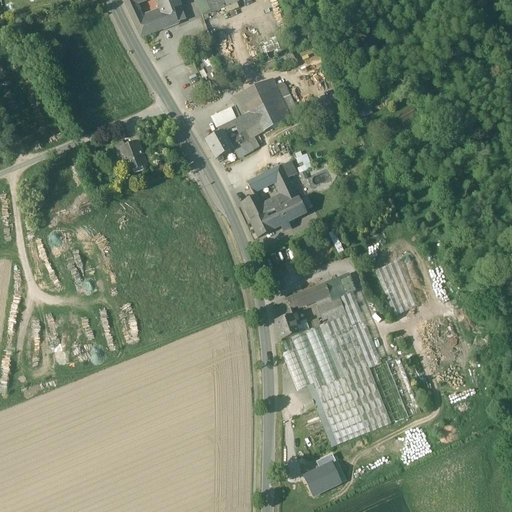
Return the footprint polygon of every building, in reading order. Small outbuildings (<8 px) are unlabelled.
[(122,0),(126,9),(135,6),(148,1),(147,0),(122,0)] [(155,0),(162,14),(162,15),(173,10),(179,8),(175,0),(155,0)] [(221,0),(195,0),(202,18),(225,9),(221,0)] [(234,0),(221,0),(225,9),(236,5),(234,0)] [(135,6),(126,9),(134,26),(143,22),(143,21),(135,6)] [(162,14),(143,21),(143,22),(134,26),(140,40),(178,25),(173,10),(162,15),(162,14)] [(292,55),(277,62),(281,71),(296,64),(292,55)] [(272,80),(235,97),(244,116),(254,112),(272,104),(281,100),(275,87),(272,80)] [(298,118),(283,84),(275,87),(281,100),(272,104),(282,125),(298,118)] [(272,104),(254,112),(264,133),(282,125),(272,104)] [(244,116),(234,121),(238,128),(241,136),(227,145),(231,151),(234,149),(249,141),(264,133),(254,112),(244,116)] [(306,119),(298,123),(301,128),(308,125),(306,119)] [(234,121),(221,127),(224,134),(238,128),(234,121)] [(227,145),(221,135),(206,143),(216,159),(224,155),(231,151),(227,145)] [(249,141),(234,149),(238,159),(253,150),(249,141)] [(123,142),(113,146),(116,152),(118,151),(125,148),(123,142)] [(125,148),(118,151),(121,159),(117,160),(120,169),(126,166),(129,175),(147,167),(137,143),(125,148)] [(95,148),(86,152),(91,163),(99,160),(95,148)] [(288,163),(280,167),(287,179),(295,175),(288,163)] [(280,167),(269,172),(273,183),(274,183),(281,198),(285,205),(285,204),(296,199),(286,179),(287,179),(280,167)] [(269,172),(246,184),(250,192),(258,188),(259,190),(273,183),(269,172)] [(255,197),(241,205),(250,224),(250,223),(250,224),(265,216),(260,207),(255,197)] [(281,198),(275,201),(279,209),(281,208),(286,206),(285,204),(285,205),(281,198)] [(286,206),(281,208),(289,223),(305,214),(298,200),(286,206)] [(275,201),(265,206),(269,214),(275,212),(279,209),(275,201)] [(265,206),(264,205),(260,207),(265,216),(269,214),(265,206)] [(289,223),(281,208),(279,209),(275,212),(278,218),(279,218),(283,226),(289,223)] [(265,216),(250,224),(258,239),(272,231),(268,223),(265,216)] [(278,218),(268,223),(272,231),(283,226),(279,218),(278,218)] [(397,263),(377,271),(394,314),(414,306),(397,263)] [(348,278),(325,286),(329,297),(331,302),(339,300),(352,294),(355,294),(348,278)] [(325,286),(286,301),(289,311),(307,304),(307,306),(316,303),(329,297),(325,286)] [(381,365),(352,294),(339,300),(345,316),(348,316),(352,327),(370,370),(381,365)] [(329,297),(316,303),(318,308),(331,302),(329,297)] [(331,302),(318,308),(324,325),(345,316),(339,300),(331,302)] [(321,327),(319,328),(323,338),(352,327),(348,316),(345,316),(324,325),(321,327)] [(293,318),(275,324),(281,342),(299,336),(296,326),(293,318)] [(318,321),(307,325),(310,332),(319,328),(321,327),(318,321)] [(307,325),(304,326),(303,323),(296,326),(299,336),(310,332),(307,325)] [(310,332),(299,336),(281,342),(286,353),(283,355),(297,392),(312,386),(314,392),(337,447),(367,435),(345,381),(370,370),(352,327),(323,338),(319,328),(310,332)] [(399,358),(381,365),(370,370),(392,425),(420,413),(399,358)] [(367,435),(392,425),(370,370),(345,381),(367,435)] [(316,463),(319,470),(331,465),(336,463),(332,455),(316,463)] [(319,470),(304,477),(313,497),(328,491),(327,489),(339,483),(331,465),(319,470)]
